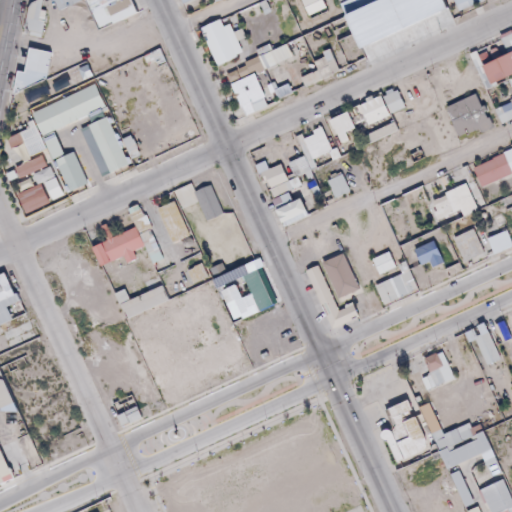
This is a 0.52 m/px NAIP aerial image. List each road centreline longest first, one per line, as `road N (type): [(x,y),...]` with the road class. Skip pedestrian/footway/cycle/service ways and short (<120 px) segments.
road 1 (tertiary): [(511,263),(0,503)]
road 2 (residential): [(511,12),(0,251)]
road 3 (tertiary): [(38,511),(511,293)]
